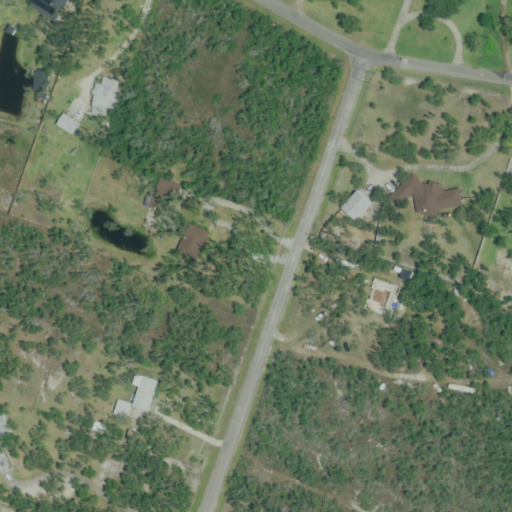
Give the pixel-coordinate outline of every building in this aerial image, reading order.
[(112,85),(95,84),(93,107),(110,108),(112,85)] [(56,123),(66,133),(88,113),(78,102),(56,123)] [(459,190),(443,193),(442,184),(419,188),(417,178),(399,181),(402,203),(415,200),(418,215),(462,208),(459,190)] [(401,288),(374,279),(364,311),(391,319),(401,288)] [(157,382),(135,376),(127,403),(118,401),(113,418),(144,427),(157,382)]
